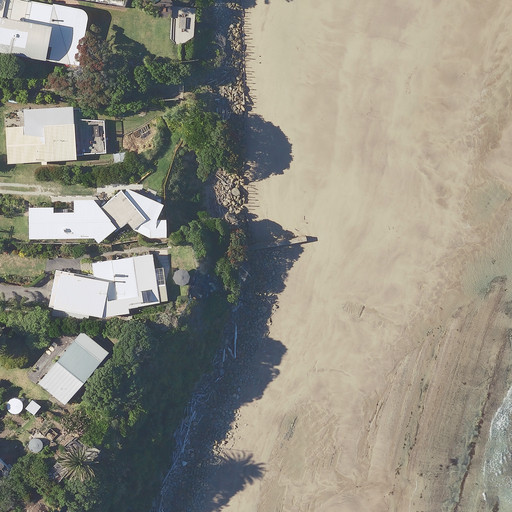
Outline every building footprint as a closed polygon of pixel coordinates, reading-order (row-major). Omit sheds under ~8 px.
[(87,3),(63,0),(0,0),(0,57),(79,67),(87,3)] [(103,119),(84,119),(84,107),(22,110),(22,128),(4,129),(5,164),(76,161),(76,156),(104,155),(103,119)] [(126,189),(98,206),(92,200),(71,200),(71,214),(52,214),(52,209),(28,209),(28,241),(93,241),(96,246),(124,229),(146,239),(165,238),(164,220),(155,220),(162,206),(126,189)] [(153,309),(155,261),(93,259),(93,271),(51,270),(50,313),(124,315),(124,308),(153,309)] [(106,353),(78,331),(68,343),(58,334),(26,375),(64,405),(106,353)]
